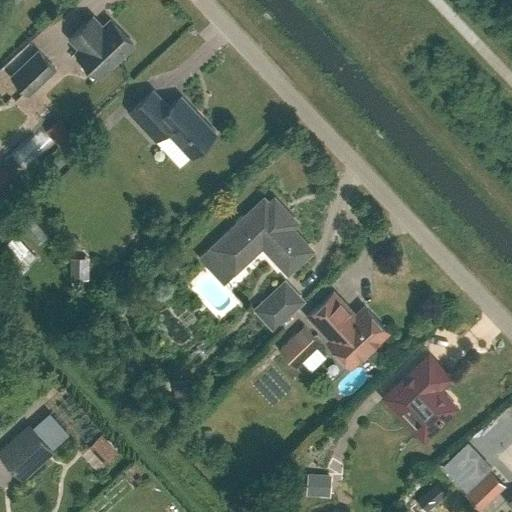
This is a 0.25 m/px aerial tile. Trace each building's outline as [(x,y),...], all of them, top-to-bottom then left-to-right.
[(109,17),(101,24),(92,14),(88,17),(69,35),(101,70),(132,42),(109,17)] [(28,94),(57,68),(38,48),(10,74),(28,94)] [(190,154),(214,130),(180,94),(168,105),(152,87),(129,109),(154,137),(165,127),(190,154)] [(63,126),(52,135),(60,144),(70,134),(63,126)] [(1,167),(0,167),(0,190),(6,195),(17,178),(1,167)] [(314,248),(293,225),(298,220),(273,193),(268,198),(263,193),(208,245),(233,272),(261,246),(286,273),(314,248)] [(0,241),(17,225),(2,209),(0,211),(0,241)] [(15,236),(0,249),(0,250),(21,273),(36,259),(15,236)] [(89,263),(70,263),(70,277),(88,278),(89,263)] [(305,300),(292,285),(285,278),(252,308),(272,330),(305,300)] [(350,363),(386,329),(363,304),(354,313),(332,289),(307,313),(329,336),(327,338),(350,363)] [(303,324),(278,347),(295,366),(320,342),(303,324)] [(444,394),(437,386),(448,375),(428,353),(416,364),(384,394),(422,436),(455,405),(452,402),(452,399),(447,394),(444,394)] [(48,411),(32,426),(28,422),(0,448),(0,455),(23,480),(54,451),(51,447),(67,432),(48,411)] [(479,454),(467,441),(442,464),(454,478),(479,454)] [(489,469),(465,493),(480,509),(505,485),(489,469)] [(325,475),(307,474),(306,494),(324,495),(325,475)] [(415,500),(425,511),(447,493),(436,481),(415,500)]
